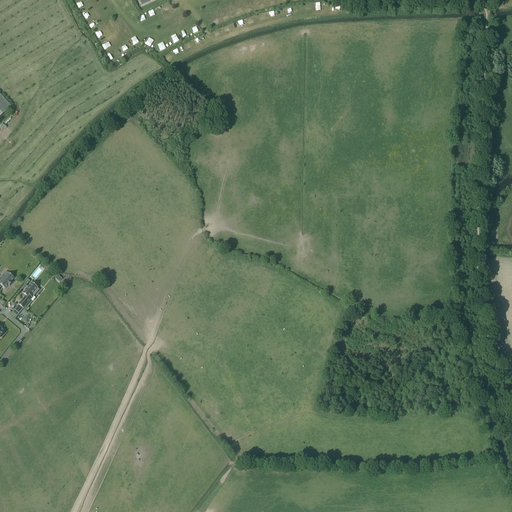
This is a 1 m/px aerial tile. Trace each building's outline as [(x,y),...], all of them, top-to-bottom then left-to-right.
[(120,46),(123,50),(128,47),(124,42),(120,46)] [(4,103),(1,102),(0,105),(0,108),(6,111),(9,103),(4,102),(4,103)] [(6,272),(0,278),(0,288),(2,286),(5,289),(8,286),(9,286),(12,282),(11,282),(14,279),(6,272)] [(24,309),(33,299),(32,298),(39,290),(38,289),(38,288),(37,287),(38,285),(34,282),(33,284),(31,283),(22,293),(23,294),(21,296),(24,298),(18,305),(24,309)] [(6,304),(11,308),(15,303),(11,299),(6,304)]
